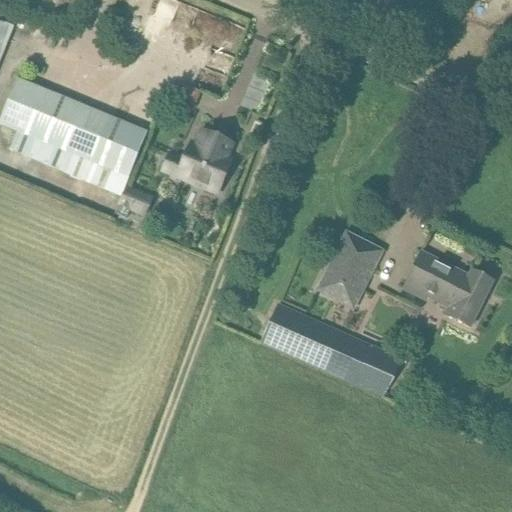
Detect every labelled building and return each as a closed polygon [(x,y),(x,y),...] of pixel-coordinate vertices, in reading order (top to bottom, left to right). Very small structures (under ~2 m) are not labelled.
[(0,58),(13,28),(0,22),(0,58)] [(146,134),(17,81),(0,122),(0,126),(127,179),(146,134)] [(194,111),(199,91),(181,86),(176,106),(194,111)] [(191,147),(177,182),(219,198),(233,164),(228,162),(233,148),(202,135),(196,149),(191,147)] [(354,312),(385,252),(346,232),(316,292),(354,312)] [(469,279),(422,255),(403,292),(447,313),(445,317),(470,329),(493,283),(472,273),(469,279)] [(399,358),(278,305),(261,344),(381,397),(399,358)]
